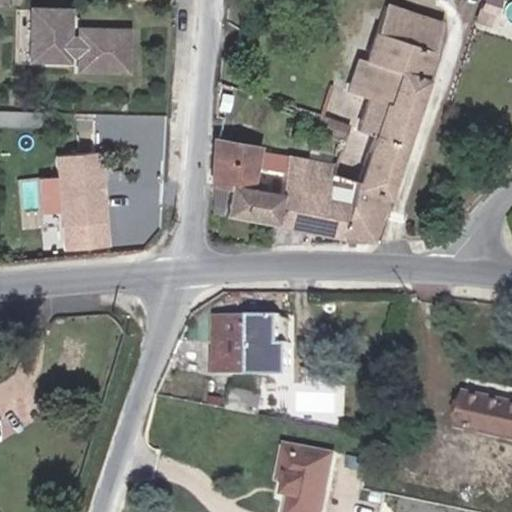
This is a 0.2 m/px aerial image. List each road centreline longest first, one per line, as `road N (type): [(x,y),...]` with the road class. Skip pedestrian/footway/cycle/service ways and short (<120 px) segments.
road 1 (unknown): [(386,267),(466,0)]
road 2 (residential): [(207,0),(182,270)]
road 3 (residential): [(182,270),(453,269)]
road 4 (residential): [(105,511),(182,270)]
road 5 (residential): [(0,283),(182,270)]
road 6 (unknown): [(128,440),(259,511)]
road 7 (unknown): [(40,280),(30,363),(0,392)]
